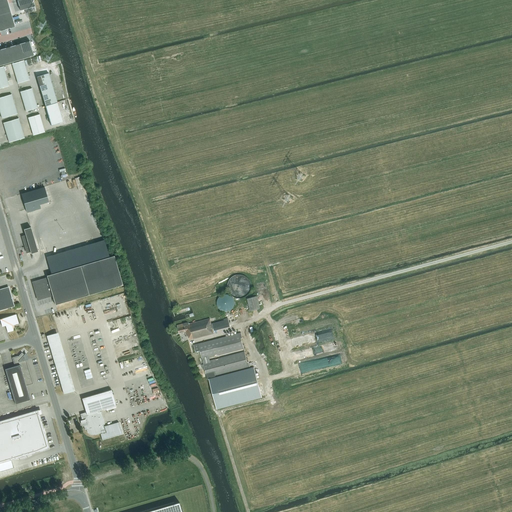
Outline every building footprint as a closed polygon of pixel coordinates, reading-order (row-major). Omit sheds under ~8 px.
[(7,0),(0,0),(0,10),(1,15),(11,12),(7,0)] [(32,0),(19,0),(17,1),(20,10),(35,6),(32,0)] [(11,12),(1,15),(5,29),(15,26),(12,17),(11,12)] [(29,41),(20,44),(24,59),(34,56),(29,41)] [(20,44),(10,47),(14,61),(24,59),(20,44)] [(10,47),(1,50),(5,64),(14,61),(10,47)] [(12,64),(13,69),(25,65),(24,60),(12,64)] [(15,74),(27,70),(25,65),(13,69),(15,74)] [(16,78),(28,75),(27,70),(15,74),(16,78)] [(36,76),(39,86),(51,83),(48,73),(36,76)] [(28,75),(16,78),(18,83),(29,80),(28,75)] [(42,96),(54,92),(51,83),(39,86),(42,96)] [(20,92),(22,97),(33,93),(32,88),(20,92)] [(45,105),(57,102),(54,92),(42,96),(45,105)] [(33,93),(22,97),(23,101),(35,98),(33,93)] [(24,106),(36,103),(35,98),(23,101),(24,106)] [(47,111),(59,107),(57,102),(45,106),(47,111)] [(26,111),(38,108),(36,103),(24,106),(26,111)] [(59,107),(47,111),(48,116),(60,112),(59,107)] [(60,112),(48,116),(50,120),(61,117),(60,112)] [(30,124),(41,120),(40,114),(28,118),(30,124)] [(61,117),(50,120),(51,125),(63,122),(61,117)] [(41,120),(30,124),(31,130),(43,126),(41,120)] [(43,126),(31,130),(33,135),(45,132),(43,126)] [(41,208),(39,204),(49,202),(44,187),(21,194),(27,212),(41,208)] [(24,229),(26,235),(29,246),(25,247),(27,252),(30,251),(31,253),(38,251),(31,227),(24,229)] [(51,274),(47,276),(47,278),(48,281),(41,283),(40,280),(33,282),(38,299),(52,295),(53,297),(54,301),(55,305),(121,285),(123,285),(114,256),(111,257),(109,257),(104,240),(46,257),(51,274)] [(251,283),(250,281),(249,279),(247,278),(246,276),(243,275),(241,274),(238,274),(235,275),(232,276),(230,278),(228,281),(227,283),(227,285),(227,288),(227,290),(228,292),(230,294),(231,295),(234,297),(236,298),(238,298),(240,298),(243,298),(245,297),(246,296),(248,294),(249,293),(251,290),(251,288),(251,285),(251,283)] [(0,310),(13,307),(7,287),(0,289),(0,310)] [(225,312),(227,312),(228,311),(230,310),(231,309),(232,308),(233,306),(234,305),(234,303),(234,302),(233,300),(232,298),(231,297),(230,296),(228,295),(227,295),(225,294),(224,295),(222,295),(220,296),(219,297),(218,298),(217,300),(217,302),(216,303),(217,305),(217,306),(218,308),(219,309),(220,310),(222,311),(224,312),(225,312)] [(247,299),(250,311),(260,308),(257,296),(247,299)] [(18,323),(16,314),(0,318),(0,319),(2,326),(5,325),(7,332),(13,330),(12,325),(18,323)] [(188,323),(177,326),(179,334),(186,332),(187,336),(188,336),(190,340),(213,334),(212,328),(213,328),(214,331),(230,327),(228,320),(212,324),(213,326),(212,326),(210,319),(188,324),(188,323)] [(47,332),(64,393),(76,390),(59,329),(47,332)] [(240,333),(194,345),(195,352),(200,351),(207,380),(209,379),(216,408),(261,396),(254,367),(216,377),(215,376),(248,367),(244,352),(218,358),(217,356),(244,349),(240,333)] [(25,355),(22,353),(18,357),(18,356),(12,357),(12,358),(15,366),(10,368),(5,369),(15,404),(30,400),(29,395),(26,386),(33,384),(26,360),(25,355)] [(86,412),(80,414),(85,430),(86,429),(86,430),(86,431),(87,431),(87,432),(87,433),(88,433),(89,434),(90,435),(91,435),(92,435),(93,435),(94,435),(95,434),(95,435),(100,433),(101,440),(103,439),(122,434),(119,422),(104,427),(103,424),(105,424),(101,411),(100,412),(100,410),(113,407),(113,408),(116,407),(116,406),(111,390),(82,398),(86,412)] [(0,420),(0,462),(49,448),(38,410),(0,420)] [(181,511),(179,502),(143,511),(181,511)]
